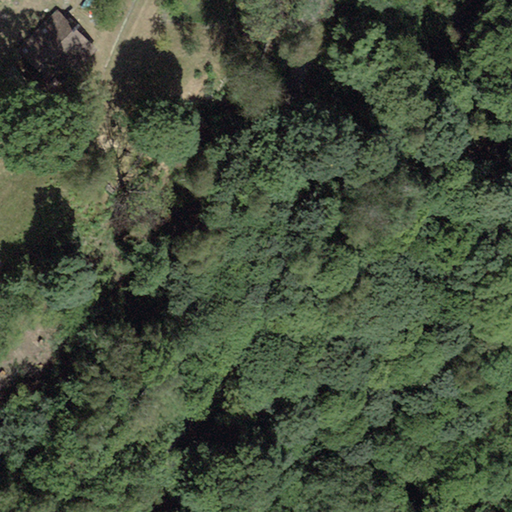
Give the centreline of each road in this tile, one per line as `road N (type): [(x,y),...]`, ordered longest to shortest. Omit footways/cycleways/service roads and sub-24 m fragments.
road 1 (unclassified): [(315,0),(259,278),(129,511)]
road 2 (unclassified): [(374,511),(454,434),(511,353)]
